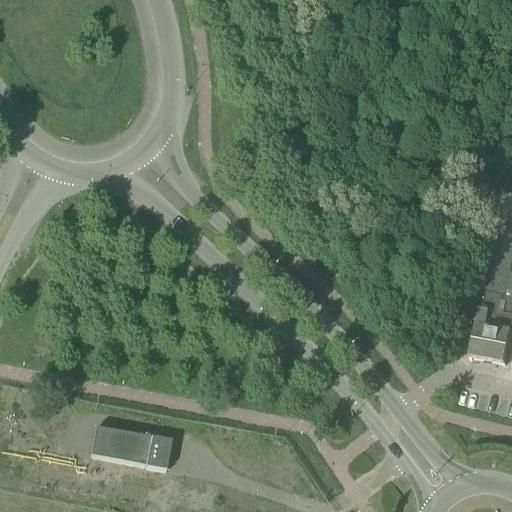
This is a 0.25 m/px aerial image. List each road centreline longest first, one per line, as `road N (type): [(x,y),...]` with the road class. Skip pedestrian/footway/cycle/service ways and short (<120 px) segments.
road 1 (secondary): [(97,173),(168,222),(339,385),(400,460),(429,511)]
road 2 (secondary): [(465,489),(299,294),(169,169),(155,139)]
road 3 (secondary): [(155,139),(170,92),(156,0)]
